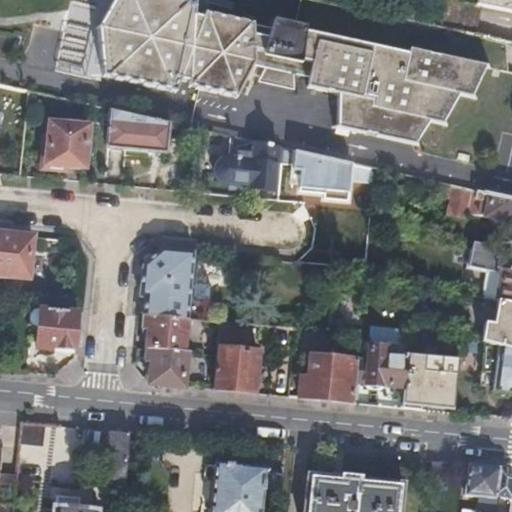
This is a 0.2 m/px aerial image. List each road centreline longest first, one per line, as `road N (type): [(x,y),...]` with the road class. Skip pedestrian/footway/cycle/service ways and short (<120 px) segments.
road 1 (residential): [(511,444),(95,406)]
road 2 (residential): [(110,214),(95,406)]
road 3 (residential): [(110,214),(295,232)]
